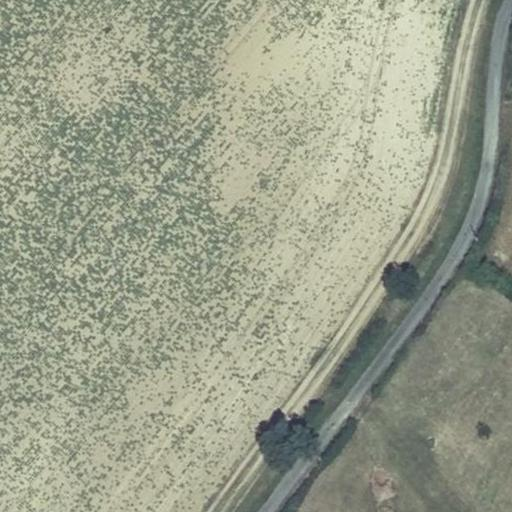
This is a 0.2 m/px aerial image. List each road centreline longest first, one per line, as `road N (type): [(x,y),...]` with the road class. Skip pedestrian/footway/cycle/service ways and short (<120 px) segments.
road 1 (residential): [(257,511),(436,272),(472,204),(488,143),(505,0)]
road 2 (track): [(472,0),(434,191),(381,282),(216,511)]
